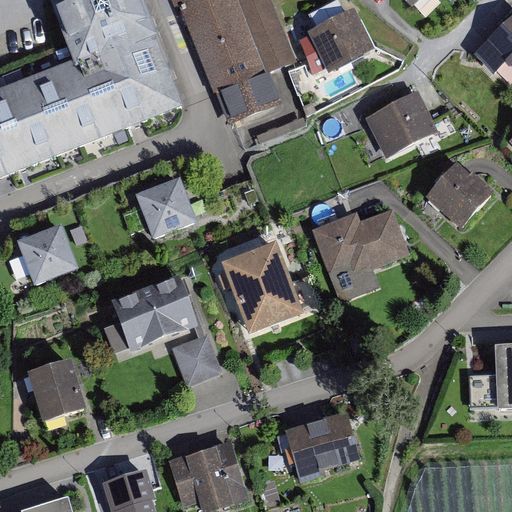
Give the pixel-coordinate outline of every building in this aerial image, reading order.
[(0,98),(0,191),(192,119),(146,0),(55,0),(81,68),(0,98)] [(248,0),(176,0),(236,135),(289,112),(277,81),(307,70),(277,0),(250,0),(249,1),(248,0)] [(374,66),(355,25),(307,47),(327,89),(374,66)] [(511,33),(508,29),(477,60),(511,94),(511,33)] [(409,108),(357,135),(379,176),(431,149),(409,108)] [(511,144),(498,159),(511,173),(511,144)] [(486,211),(448,181),(418,219),(455,249),(486,211)] [(170,195),(128,212),(146,257),(188,240),(170,195)] [(343,298),(401,273),(383,228),(352,240),(348,230),(303,247),(320,294),(339,286),(343,298)] [(51,244),(7,260),(24,306),(68,290),(51,244)] [(275,246),(223,267),(251,337),(303,316),(275,246)] [(114,355),(196,324),(178,280),(114,304),(122,325),(105,332),(114,355)] [(223,375),(209,339),(175,351),(189,388),(206,382),(223,375)] [(71,364),(29,378),(43,424),(86,411),(79,391),(71,364)] [(511,365),(488,366),(491,426),(511,425),(511,365)] [(341,431),(275,452),(290,500),(357,478),(341,431)] [(243,511),(226,458),(163,479),(173,511),(243,511)] [(101,511),(148,511),(138,484),(97,499),(101,511)] [(71,511),(68,501),(34,511),(71,511)]
